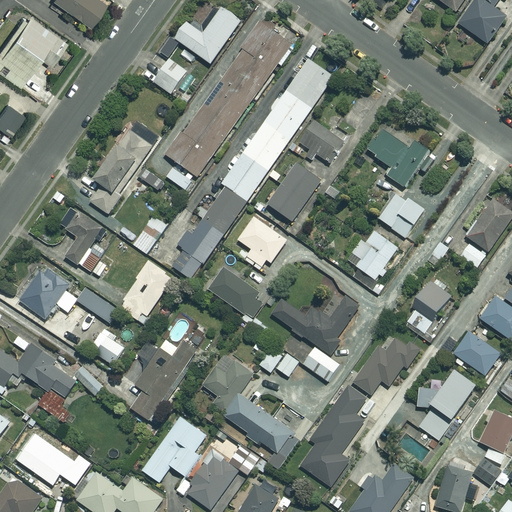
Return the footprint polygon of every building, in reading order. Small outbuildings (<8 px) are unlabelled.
[(55,0),(93,26),(109,2),(106,0),(55,0)] [(469,0),(440,0),(460,13),(469,0)] [(496,8),(486,0),(479,0),(462,24),(491,46),(511,19),(496,8)] [(245,22),(226,9),(207,35),(191,24),(179,40),(214,66),(245,22)] [(0,70),(41,99),(47,90),(44,76),(68,41),(28,13),(0,52),(0,70)] [(191,193),(295,47),(292,45),(298,36),(270,16),(264,25),(263,24),(244,50),(247,51),(187,134),(185,133),(169,155),(180,163),(170,178),(191,193)] [(190,71),(173,60),(156,86),(173,98),(190,71)] [(207,266),(338,79),(313,61),(226,185),(230,188),(196,236),(191,232),(181,246),(188,250),(187,252),(207,266)] [(26,116),(9,104),(0,116),(0,126),(12,135),(26,116)] [(164,136),(140,120),(119,151),(121,152),(100,183),(105,186),(94,203),(113,216),(126,197),(123,195),(164,136)] [(304,144),(313,150),(308,155),(316,161),(320,155),(332,163),(347,142),(319,123),(304,144)] [(380,140),(372,150),(381,157),(379,159),(393,169),(389,174),(407,188),(433,152),(421,143),(416,150),(389,131),(382,141),(380,140)] [(308,150),(296,143),(292,150),(304,157),(308,150)] [(324,181),(301,164),(272,205),(296,222),(324,181)] [(165,180),(148,169),(142,179),(159,190),(165,180)] [(413,205),(398,194),(380,218),(409,239),(419,225),(421,227),(432,213),(415,201),(413,205)] [(511,226),(511,210),(496,199),(469,236),(493,253),(511,226)] [(91,255),(106,229),(74,210),(64,227),(81,237),(69,258),(103,277),(110,266),(91,255)] [(169,225),(156,216),(136,246),(149,255),(169,225)] [(291,241),(259,218),(242,241),(255,251),(251,257),(266,268),(271,261),(275,264),(291,241)] [(351,261),(380,281),(383,276),(386,279),(392,271),(388,269),(401,249),(377,233),(369,244),(365,241),(351,261)] [(442,262),(450,250),(442,245),(434,257),(442,262)] [(490,257),(472,245),(464,258),(481,270),(490,257)] [(207,266),(187,252),(176,267),(196,281),(207,266)] [(178,279),(150,262),(139,280),(141,281),(123,310),(148,326),(178,279)] [(227,269),(212,290),(248,316),(250,313),(256,317),(265,305),(258,300),(262,294),(227,269)] [(43,273),(23,301),(49,320),(59,305),(71,314),(80,301),(68,293),(73,286),(50,270),(47,275),(43,273)] [(452,288),(438,279),(408,327),(432,342),(436,336),(431,333),(437,323),(440,325),(457,298),(448,293),(452,288)] [(121,311),(89,290),(81,302),(113,324),(121,311)] [(342,339),(364,307),(350,297),(347,303),(338,297),(325,316),(316,309),(311,317),(286,300),(275,316),(297,330),(296,332),(307,339),(308,338),(335,356),(345,341),(342,339)] [(511,307),(498,298),(483,320),(511,339),(511,307)] [(487,344),(493,335),(480,326),(474,335),(472,333),(457,354),(462,357),(458,362),(471,370),(474,366),(488,376),(493,369),(497,371),(506,357),(487,344)] [(119,337),(108,329),(93,350),(117,367),(129,349),(117,341),(119,337)] [(374,396),(382,385),(388,389),(392,384),(394,386),(400,378),(403,380),(425,350),(416,343),(412,348),(400,339),(389,353),(382,347),(356,383),(374,396)] [(285,355),(264,340),(256,350),(267,358),(262,366),(272,373),(285,355)] [(197,350),(185,342),(180,350),(168,342),(161,351),(150,344),(141,357),(152,365),(137,387),(147,393),(134,411),(151,423),(163,406),(166,408),(192,371),(189,369),(201,353),(197,350)] [(0,351),(0,384),(8,390),(12,383),(19,388),(24,381),(27,383),(29,379),(52,394),(54,391),(68,400),(80,384),(56,368),(59,363),(34,346),(21,366),(0,351)] [(317,347),(298,374),(305,379),(312,369),(333,383),(345,367),(317,347)] [(228,416),(243,395),(257,374),(230,355),(207,387),(223,398),(216,408),(228,416)] [(302,363),(291,355),(281,370),(292,378),(302,363)] [(76,377),(97,398),(106,389),(85,368),(76,377)] [(450,390),(421,390),(421,409),(437,409),(459,424),(484,388),(462,373),(450,390)] [(370,424),(360,417),(363,412),(370,416),(378,404),(351,386),(312,442),(318,446),(303,468),(334,489),(356,457),(351,453),(370,424)] [(74,411),(49,394),(40,408),(64,425),(74,411)] [(296,432),(243,395),(228,416),(253,434),(251,437),(263,445),(265,443),(280,453),(273,463),(283,471),(305,439),(296,432)] [(511,448),(511,418),(493,410),(488,422),(492,423),(483,443),(493,448),(488,458),(504,465),(511,448)] [(0,444),(15,424),(0,413),(0,444)] [(452,425),(433,413),(418,436),(429,444),(434,436),(442,441),(452,425)] [(210,436),(184,418),(146,471),(163,483),(174,467),(188,477),(203,457),(198,453),(210,436)] [(57,454),(37,440),(22,461),(57,487),(75,462),(59,451),(57,454)] [(256,469),(263,459),(263,458),(244,446),(235,461),(212,447),(203,461),(209,465),(190,495),(217,511),(243,470),(252,476),(256,469)] [(94,465),(82,456),(68,478),(80,486),(94,465)] [(271,465),(263,459),(256,469),(265,474),(271,465)] [(505,472),(486,460),(477,474),(495,486),(505,472)] [(2,465),(0,467),(0,476),(8,482),(14,474),(2,465)] [(452,467),(438,507),(453,511),(473,511),(477,503),(468,500),(476,475),(452,467)] [(157,511),(165,501),(135,479),(125,493),(99,475),(79,503),(92,511),(117,511),(119,510),(121,511),(157,511)] [(38,511),(47,501),(17,477),(0,499),(0,511),(38,511)] [(267,482),(263,489),(259,487),(243,511),(274,511),(282,499),(278,496),(281,491),(267,482)] [(287,511),(295,503),(287,497),(279,509),(283,511),(287,511)]
